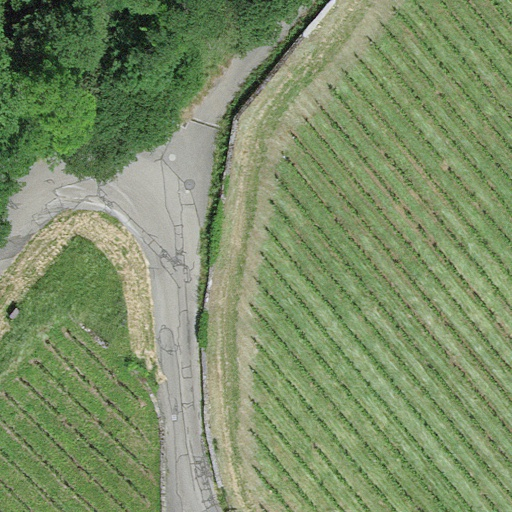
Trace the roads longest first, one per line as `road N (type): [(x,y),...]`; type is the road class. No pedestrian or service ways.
road 1 (residential): [(203,511),(167,227),(129,185),(35,198),(0,242)]
road 2 (track): [(304,0),(167,227)]
